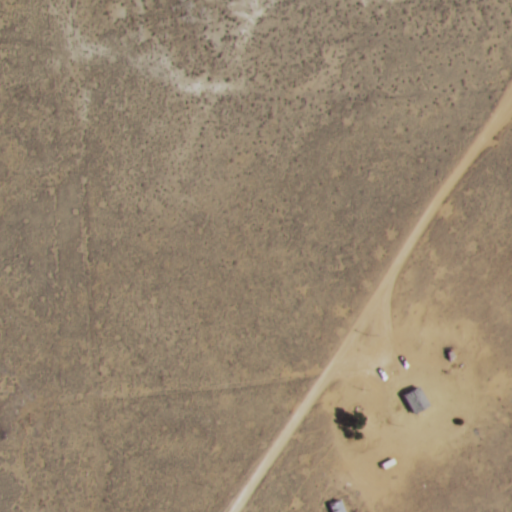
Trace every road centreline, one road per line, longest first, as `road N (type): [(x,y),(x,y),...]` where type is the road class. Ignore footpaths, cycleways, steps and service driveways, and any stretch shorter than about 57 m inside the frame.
road 1 (residential): [(511,90),(241,511)]
road 2 (residential): [(188,80),(413,92),(511,84)]
road 3 (residential): [(344,348),(401,428),(453,474)]
